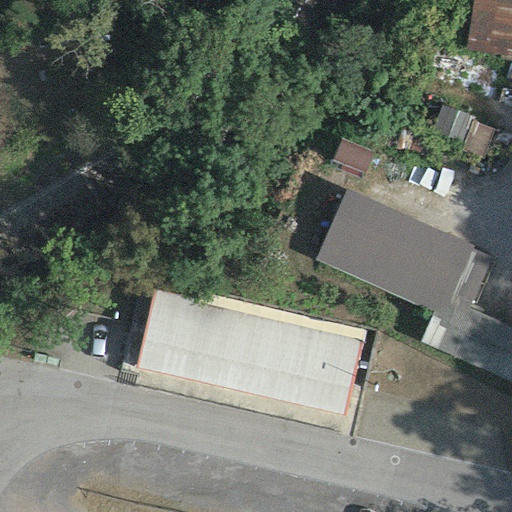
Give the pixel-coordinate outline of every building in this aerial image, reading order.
[(511,0),(462,0),(449,49),(496,62),(511,3),(511,0)] [(33,34),(0,43),(13,90),(46,81),(33,34)] [(372,151),(340,139),(331,161),(363,173),(372,151)] [(495,259),(345,191),(314,261),(432,313),(419,341),(511,383),(511,329),(470,310),(495,259)] [(361,340),(153,293),(136,369),(344,415),(361,340)]
